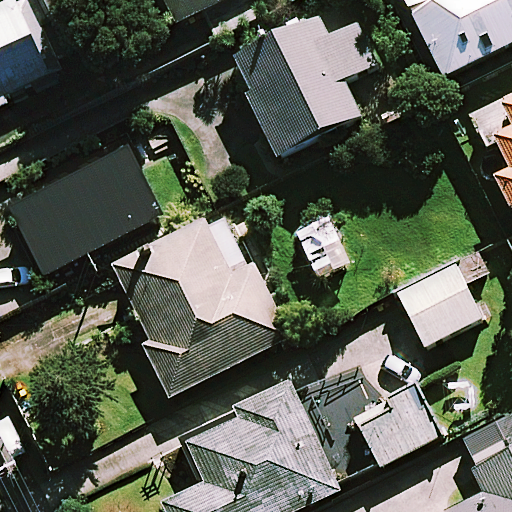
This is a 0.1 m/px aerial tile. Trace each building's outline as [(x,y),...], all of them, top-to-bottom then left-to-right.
[(162,0),(177,31),(207,17),(218,41),(270,17),(261,0),(162,0)] [(511,0),(448,0),(436,6),(432,0),(402,0),(446,86),(511,52),(511,0)] [(0,17),(0,114),(12,109),(9,101),(62,78),(31,5),(0,17)] [(379,71),(359,27),(319,46),(312,31),(232,68),(277,164),(362,125),(344,87),(379,71)] [(495,183),(511,216),(511,105),(503,109),(511,126),(511,133),(495,143),(511,175),(495,183)] [(14,202),(47,273),(176,214),(143,143),(14,202)] [(351,269),(333,225),(300,239),(317,282),(351,269)] [(171,404),(291,344),(255,271),(246,275),(223,229),(118,280),(152,348),(145,351),(171,404)] [(484,322),(456,269),(399,298),(427,352),(484,322)] [(306,511),(341,496),(294,395),(185,444),(206,490),(164,509),(165,511),(306,511)] [(440,442),(417,397),(358,428),(382,473),(440,442)] [(511,511),(511,483),(457,511),(511,511)]
